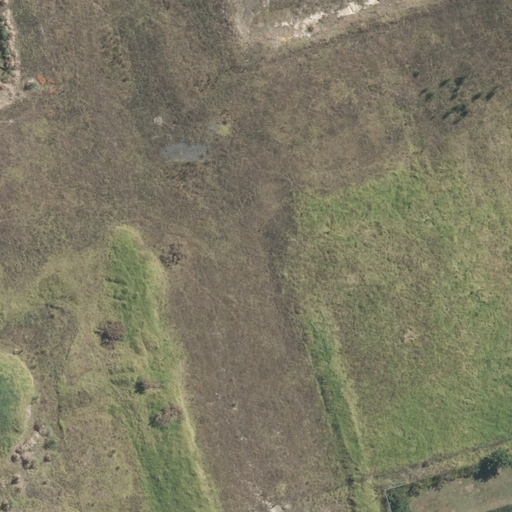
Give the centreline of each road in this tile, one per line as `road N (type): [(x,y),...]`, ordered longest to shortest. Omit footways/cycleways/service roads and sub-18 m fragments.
road 1 (unknown): [(185,124),(307,511)]
road 2 (unknown): [(185,124),(511,26)]
road 3 (unknown): [(248,511),(302,495),(511,396)]
road 4 (unknown): [(0,179),(185,124)]
road 5 (unknown): [(146,0),(185,124)]
